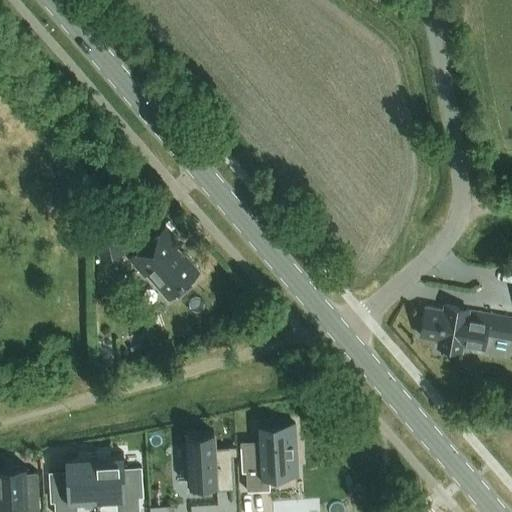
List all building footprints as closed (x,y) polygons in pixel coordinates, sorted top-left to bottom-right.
[(91,224),(100,258),(124,252),(116,218),(91,224)] [(166,226),(129,258),(144,275),(146,273),(169,299),(200,272),(184,252),(182,254),(176,248),(181,244),(166,226)] [(463,348),(464,344),(485,347),(487,333),(511,336),(511,316),(469,309),(470,308),(445,304),(444,308),(426,305),(421,335),(439,338),(438,344),(463,348)] [(258,439),(240,440),(240,446),(245,446),(247,488),(263,487),(263,473),(275,473),(289,472),(298,472),(296,431),(296,421),(258,422),(258,439)] [(214,431),(187,433),(190,487),(217,485),(217,489),(231,488),(229,455),(216,455),(215,455),(214,447),(214,431)] [(122,453),(95,455),(96,473),(97,499),(116,498),(123,497),(124,511),(141,510),(140,498),(140,496),(138,471),(142,470),(141,465),(138,466),(122,467),(122,453)] [(68,470),(48,471),(50,501),(55,501),(55,511),(78,511),(77,500),(97,499),(96,473),(95,455),(67,456),(68,470)] [(0,482),(0,483),(0,504),(4,504),(4,511),(39,510),(37,475),(27,475),(26,465),(0,466),(0,482)]
